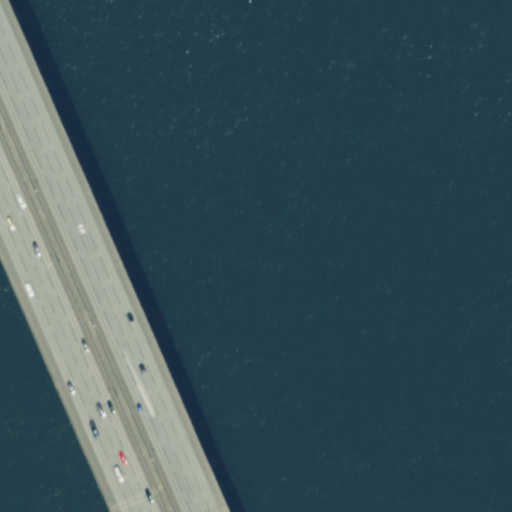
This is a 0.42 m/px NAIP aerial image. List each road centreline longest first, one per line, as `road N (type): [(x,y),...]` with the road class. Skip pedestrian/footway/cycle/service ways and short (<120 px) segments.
road 1 (motorway): [(188,511),(0,76)]
road 2 (motorway): [(0,169),(148,511)]
